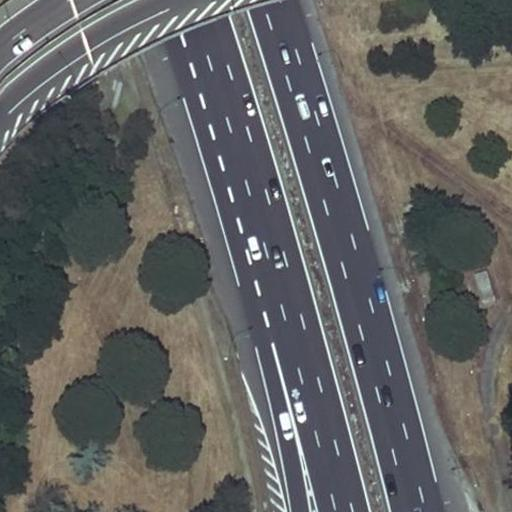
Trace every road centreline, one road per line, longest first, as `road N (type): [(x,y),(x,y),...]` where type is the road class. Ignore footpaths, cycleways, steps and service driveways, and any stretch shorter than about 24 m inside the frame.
road 1 (motorway): [(417,511),(275,0)]
road 2 (motorway): [(183,0),(276,284)]
road 3 (motorway): [(276,284),(340,511)]
road 4 (motorway): [(276,284),(266,366),(297,511)]
road 5 (motorway): [(0,108),(74,48),(158,0)]
